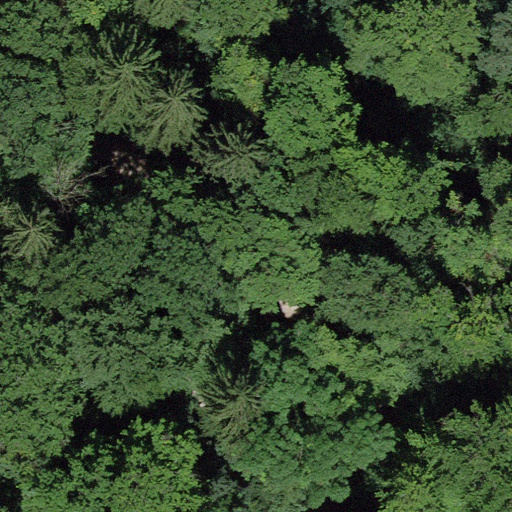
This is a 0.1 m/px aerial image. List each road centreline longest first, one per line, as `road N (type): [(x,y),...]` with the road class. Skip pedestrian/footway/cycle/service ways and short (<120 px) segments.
road 1 (track): [(0,81),(259,274),(450,511)]
road 2 (track): [(0,223),(149,369),(244,511)]
road 3 (track): [(259,274),(292,78),(325,0)]
